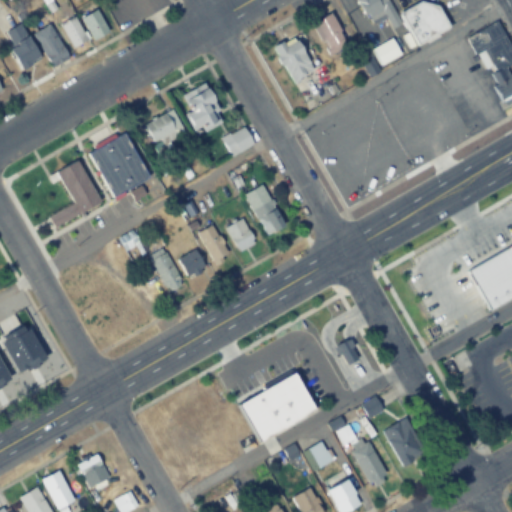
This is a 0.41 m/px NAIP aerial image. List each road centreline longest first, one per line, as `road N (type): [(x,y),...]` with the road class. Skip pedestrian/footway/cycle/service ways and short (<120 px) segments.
road 1 (secondary): [(0,447),(511,152)]
road 2 (residential): [(489,511),(198,0)]
road 3 (residential): [(169,511),(0,215)]
road 4 (residential): [(0,136),(208,17)]
